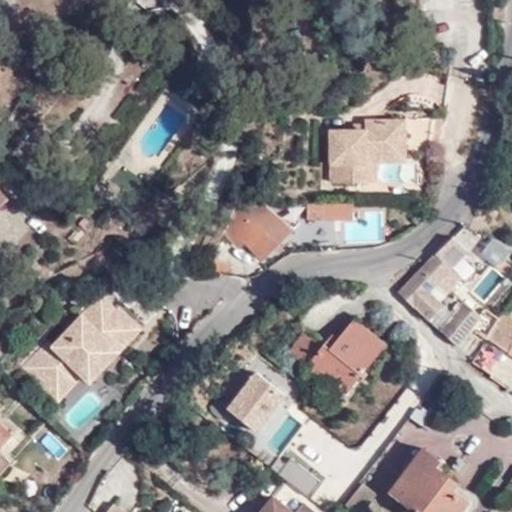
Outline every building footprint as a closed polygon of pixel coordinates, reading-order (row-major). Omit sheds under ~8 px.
[(385,18),(391,40),(425,31),(418,9),(385,18)] [(336,174),(369,172),(370,145),(411,144),(412,139),(438,137),(445,108),(412,110),(408,113),(369,113),(369,123),(335,124),(336,174)] [(410,152),(411,144),(370,145),(369,172),(379,173),(379,153),(410,152)] [(361,199),(311,200),(311,218),(354,217),(354,210),(361,209),(361,199)] [(291,229),(265,200),(256,201),(226,231),(240,243),(244,239),(261,257),(291,229)] [(319,228),(319,251),(335,250),(335,227),(319,228)] [(468,250),(451,232),(432,250),(397,284),(458,343),(481,314),(464,300),(453,312),(429,287),(437,280),(451,266),(468,250)] [(215,256),(204,271),(230,273),(232,268),(215,256)] [(459,275),(451,266),(437,280),(444,288),(459,275)] [(49,341),(22,369),(58,403),(83,376),(91,383),(143,327),(120,305),(117,308),(102,294),(54,346),(49,341)] [(511,311),(507,308),(488,334),(511,352),(511,350),(511,311)] [(289,353),(345,395),(389,339),(357,315),(334,344),(308,327),(289,353)] [(253,371),(224,419),(260,440),(289,392),(253,371)] [(386,449),(419,408),(409,401),(402,408),(395,403),(383,417),(373,411),(371,414),(359,430),(386,449)] [(280,458),(305,422),(290,411),(264,447),(280,458)] [(0,451),(3,448),(12,439),(0,428),(0,422),(2,420),(0,419),(0,451)] [(16,434),(2,420),(0,422),(0,428),(12,439),(16,434)] [(458,511),(470,497),(455,485),(434,471),(440,463),(443,458),(425,444),(392,489),(422,511),(458,511)] [(0,470),(13,457),(3,448),(0,451),(0,470)] [(460,477),(440,463),(434,471),(455,485),(460,477)] [(296,472),(293,489),(313,493),(316,476),(296,472)] [(363,480),(346,503),(357,511),(361,511),(377,492),(363,480)] [(298,511),(278,494),(264,511),(298,511)] [(119,498),(106,511),(135,511),(136,511),(119,498)]
